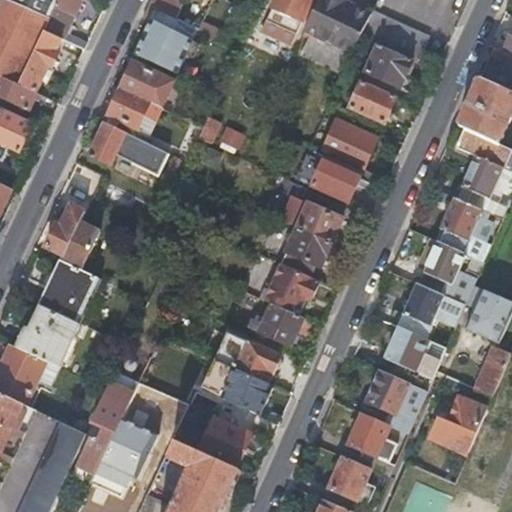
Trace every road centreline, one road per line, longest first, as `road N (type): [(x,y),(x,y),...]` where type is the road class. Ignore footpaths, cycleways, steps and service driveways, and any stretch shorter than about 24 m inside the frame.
road 1 (residential): [(484,0),(256,511)]
road 2 (residential): [(0,267),(125,0)]
